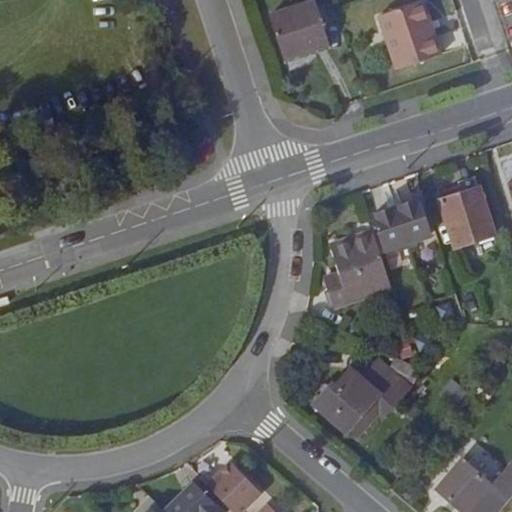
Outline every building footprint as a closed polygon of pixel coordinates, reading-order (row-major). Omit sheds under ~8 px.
[(437,39),(428,8),(416,12),(426,43),(437,39)] [(323,53),(310,10),(267,23),(280,66),(323,53)] [(401,78),(446,65),(437,39),(426,43),(416,12),(384,21),(401,78)] [(483,180),(462,186),(465,191),(467,199),(487,192),(483,180)] [(487,192),(467,199),(465,191),(448,197),(465,250),(503,238),(487,192)] [(438,240),(426,203),(381,218),(393,254),(407,250),(409,254),(425,250),(423,245),(438,240)] [(381,234),(338,249),(348,275),(352,287),(337,292),(344,310),(401,289),(381,234)] [(337,292),(352,287),(348,275),(333,280),(337,292)] [(401,407),(431,371),(403,360),(399,367),(386,357),(368,377),(357,369),(343,386),(339,383),(324,399),(340,413),(337,418),(354,433),(387,395),(401,407)] [(431,371),(430,369),(405,357),(403,360),(431,371)] [(457,406),(467,388),(450,379),(440,397),(457,406)] [(386,414),(390,419),(401,407),(387,395),(354,433),(363,440),(386,414)] [(437,485),(442,489),(467,511),(474,511),(477,508),(498,485),(468,458),(463,465),(457,461),(437,485)] [(481,511),(507,511),(511,507),(511,468),(498,485),(477,508),(481,511)] [(259,511),(272,500),(243,470),(219,492),(238,511),(259,511)] [(228,511),(202,484),(173,511),(228,511)]
